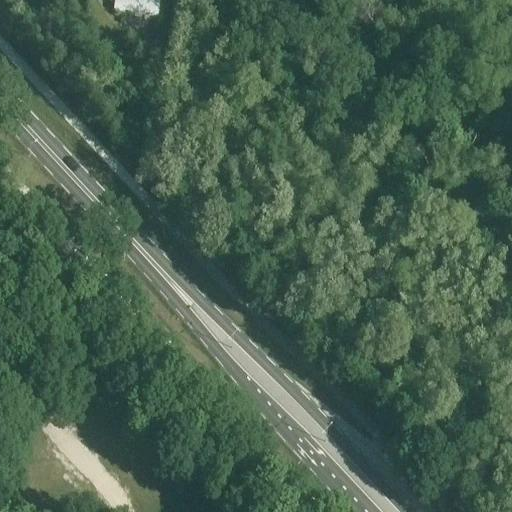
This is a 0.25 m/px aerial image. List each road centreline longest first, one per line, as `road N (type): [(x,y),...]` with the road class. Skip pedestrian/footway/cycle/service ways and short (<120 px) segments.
road 1 (primary): [(408,511),(203,302),(150,260)]
road 2 (primary): [(150,260),(184,315),(357,511)]
road 3 (primary): [(150,260),(0,98)]
